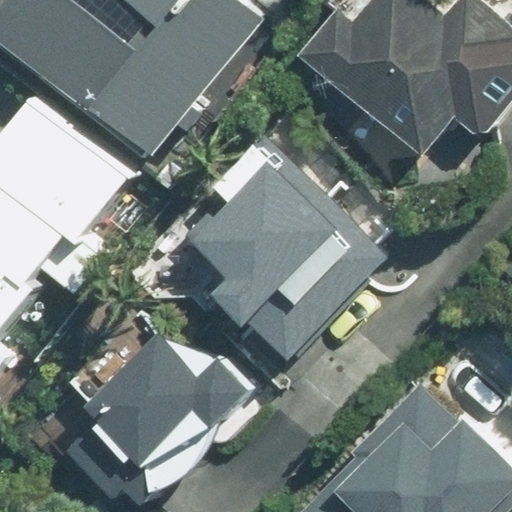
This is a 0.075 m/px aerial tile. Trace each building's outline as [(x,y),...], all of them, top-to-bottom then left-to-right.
[(181,141),(281,9),(269,0),(26,0),(15,16),(181,141)] [(356,0),(323,42),(449,139),(478,101),(506,123),(511,115),(511,6),(503,0),(463,0),(461,4),(455,0),(383,0),(373,13),(356,0)] [(410,244),(276,128),(186,231),(320,347),(410,244)] [(228,369),(149,304),(91,374),(116,394),(82,435),(142,484),(150,474),(174,494),(273,375),(244,350),(228,369)] [(440,376),(315,511),(511,511),(511,421),(491,403),(481,414),(440,376)]
